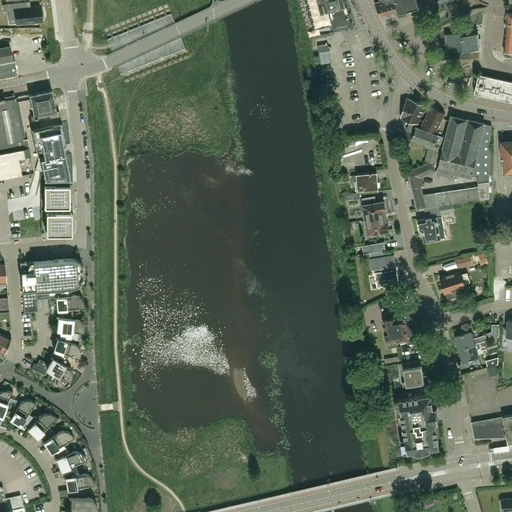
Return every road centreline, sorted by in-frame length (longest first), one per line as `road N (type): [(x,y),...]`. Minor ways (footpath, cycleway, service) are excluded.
road 1 (residential): [(437,323),(414,273),(387,136),(409,76)]
road 2 (residential): [(11,249),(82,239),(71,71)]
road 3 (secondary): [(267,511),(461,469)]
road 4 (unclassified): [(71,71),(241,0)]
road 5 (residential): [(461,469),(453,376),(437,323)]
